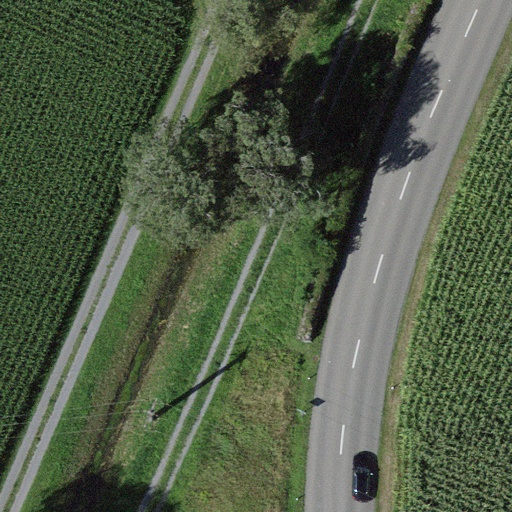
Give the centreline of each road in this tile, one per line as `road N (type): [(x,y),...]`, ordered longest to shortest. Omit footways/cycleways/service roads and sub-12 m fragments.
road 1 (track): [(236,0),(15,511)]
road 2 (tertiary): [(339,511),(350,376),(386,243),(480,0)]
